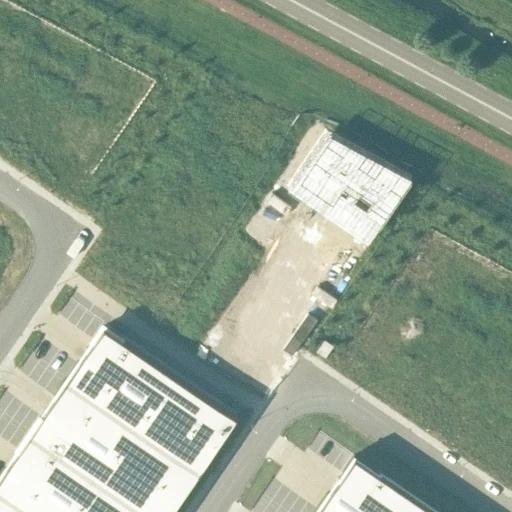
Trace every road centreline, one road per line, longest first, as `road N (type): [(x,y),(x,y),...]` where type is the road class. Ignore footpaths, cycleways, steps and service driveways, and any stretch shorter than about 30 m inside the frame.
road 1 (unclassified): [(216,511),(303,390),(327,393),(493,511)]
road 2 (tertiary): [(511,122),(280,0)]
road 3 (unclassified): [(0,191),(65,238),(0,336)]
